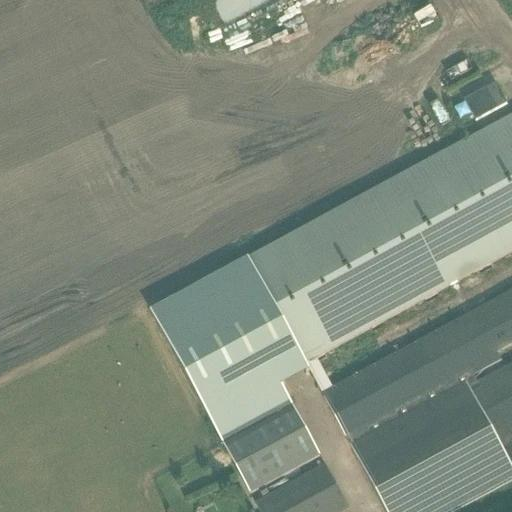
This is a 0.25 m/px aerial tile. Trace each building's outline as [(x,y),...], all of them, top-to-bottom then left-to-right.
[(466,96),(475,119),(508,107),(499,84),(466,96)] [(511,115),(430,160),(511,309),(511,115)] [(343,208),(255,256),(394,511),(457,511),(497,490),(343,208)] [(248,260),(151,312),(223,445),(292,407),(282,387),(309,372),(248,260)] [(223,445),(251,496),(320,458),(292,407),(223,445)] [(256,505),(259,511),(345,511),(349,510),(325,468),(256,505)]
